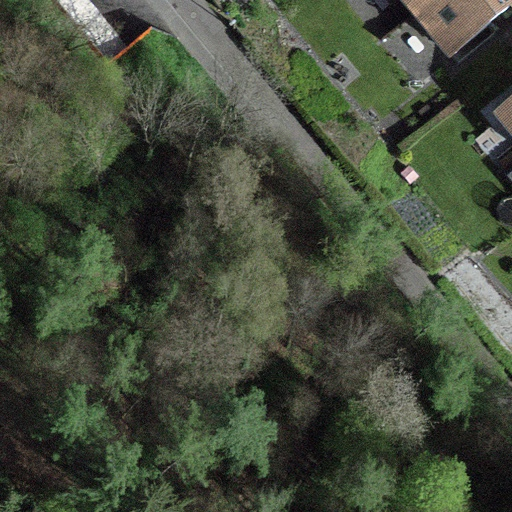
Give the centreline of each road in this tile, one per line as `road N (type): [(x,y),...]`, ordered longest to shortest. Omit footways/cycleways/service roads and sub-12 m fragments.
road 1 (residential): [(511,378),(302,156)]
road 2 (residential): [(167,0),(302,156)]
